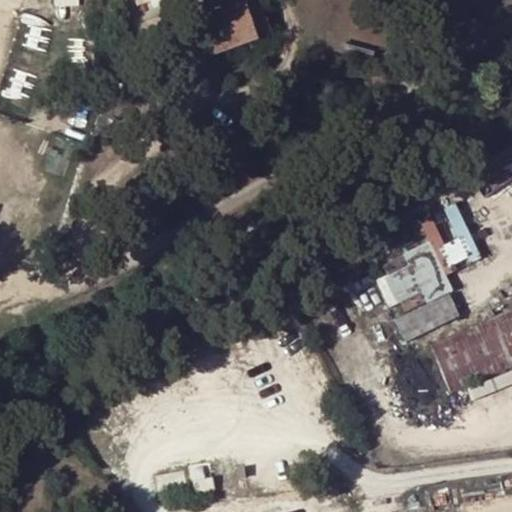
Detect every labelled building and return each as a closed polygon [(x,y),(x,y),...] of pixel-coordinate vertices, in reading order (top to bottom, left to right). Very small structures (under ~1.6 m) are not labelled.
[(258,0),(246,0),(198,18),(211,55),(270,34),(258,0)] [(430,241),(399,256),(400,257),(383,266),(388,276),(384,278),(397,305),(401,303),(405,312),(426,303),(426,304),(453,291),(430,241)] [(451,390),(511,362),(511,302),(429,339),(451,390)] [(354,437),(312,343),(299,349),(293,336),(279,343),(294,376),(307,369),(313,382),(294,391),(306,418),(325,409),(340,443),(354,437)] [(246,478),(244,468),(237,469),(238,479),(246,478)] [(215,491),(213,478),(193,482),(195,494),(215,491)]
